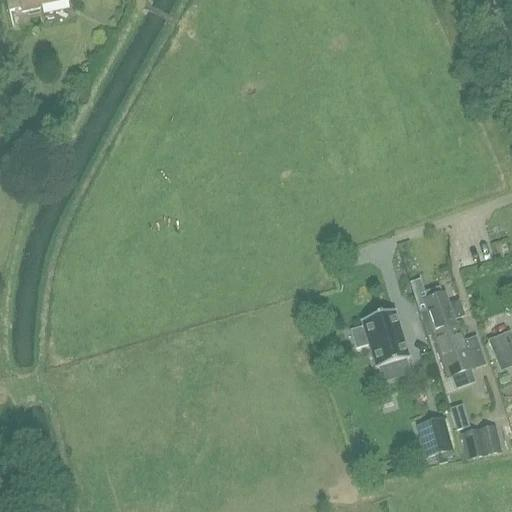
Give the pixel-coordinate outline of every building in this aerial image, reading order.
[(6,0),(9,12),(21,9),(22,13),(31,11),(40,9),(39,6),(68,0),(6,0)] [(458,326),(456,327),(454,321),(463,318),(458,303),(448,306),(444,295),(441,296),(439,289),(424,294),(427,301),(423,303),(427,312),(419,314),(423,325),(427,339),(430,337),(435,349),(445,345),(445,344),(449,342),(447,336),(454,333),(455,334),(460,332),(458,326)] [(368,346),(376,370),(408,360),(394,312),(361,322),(363,329),(351,333),(356,350),(368,346)] [(470,372),(485,367),(479,350),(476,340),(465,344),(460,332),(455,334),(454,333),(447,336),(449,342),(445,344),(445,345),(435,349),(446,381),(452,379),(456,391),(475,384),(470,372)] [(498,373),(511,367),(511,339),(510,334),(487,343),(498,373)] [(427,459),(451,453),(442,421),(430,425),(436,447),(425,450),(427,459)] [(497,423),(458,434),(466,462),(467,462),(505,451),(497,423)]
